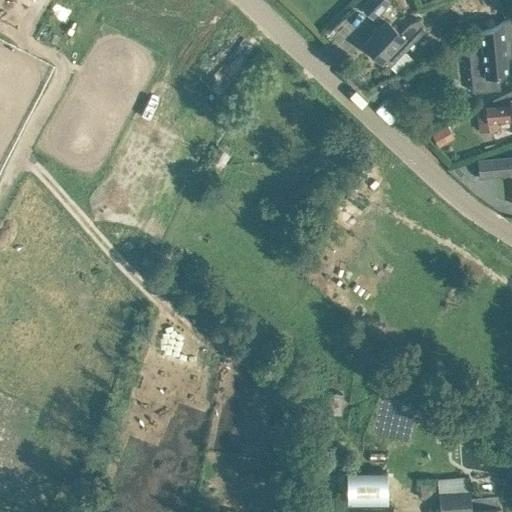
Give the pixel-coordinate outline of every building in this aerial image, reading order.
[(365,0),(361,5),(372,16),(387,0),(365,0)] [(511,16),(494,25),(495,37),(510,36),(511,35),(511,16)] [(409,22),(399,32),(386,19),(363,43),(382,61),(384,59),(390,65),(427,26),(419,18),(409,22)] [(478,44),(468,45),(473,91),(500,88),(499,74),(507,73),(506,56),(511,56),(510,36),(495,37),(494,25),(477,33),(478,44)] [(444,49),(441,43),(428,50),(431,56),(444,49)] [(511,119),(511,87),(492,98),(493,104),(486,104),(486,106),(482,106),(482,110),(478,111),(480,128),(496,127),(495,119),(511,118),(511,120),(511,119)] [(511,155),(477,159),(479,175),(511,172),(511,155)] [(331,220),(344,200),(336,195),(323,215),(331,220)] [(439,511),(499,511),(499,505),(497,505),(496,494),(470,496),(468,476),(437,479),(439,511)]
